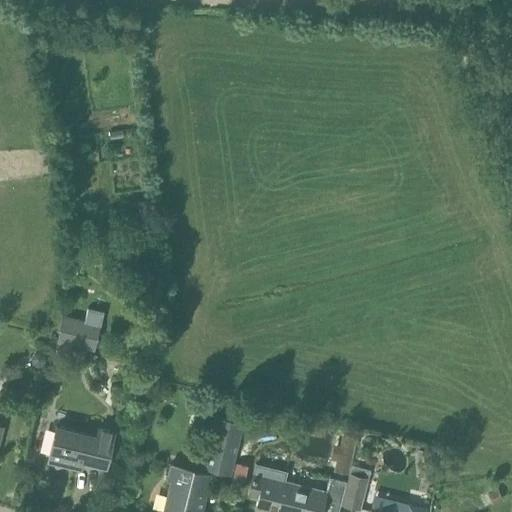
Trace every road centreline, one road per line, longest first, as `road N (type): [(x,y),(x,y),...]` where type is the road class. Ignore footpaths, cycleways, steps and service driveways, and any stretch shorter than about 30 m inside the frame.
road 1 (unclassified): [(511,162),(453,0)]
road 2 (unknown): [(458,14),(323,0)]
